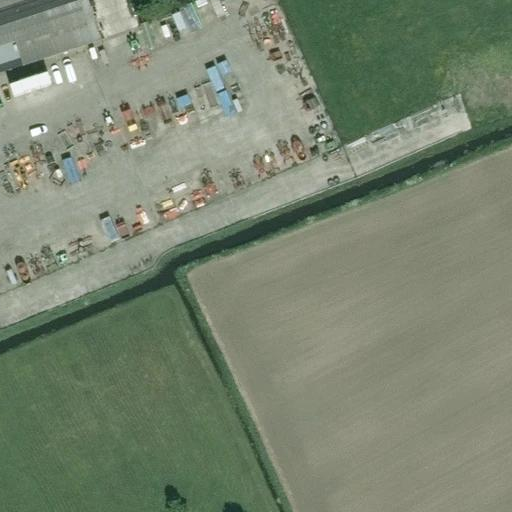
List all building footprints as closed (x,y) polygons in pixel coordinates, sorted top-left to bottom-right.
[(22,66),(97,41),(100,41),(87,0),(0,0),(0,48),(15,43),(22,66)] [(415,120),(423,130),(441,117),(447,127),(471,109),(456,89),(415,120)] [(198,125),(183,125),(190,147),(198,175),(210,175),(213,185),(244,176),(236,176),(297,158),(290,135),(249,147),(206,147),(247,135),(247,128),(262,123),(262,119),(278,114),(274,101),(247,109),(247,120),(213,120),(198,125)] [(318,107),(326,139),(343,135),(335,103),(318,107)] [(374,150),(354,158),(357,165),(377,158),(374,150)] [(24,221),(38,265),(49,262),(35,218),(24,221)]
